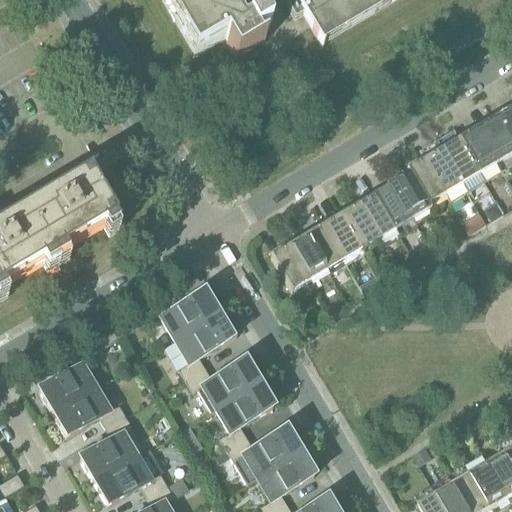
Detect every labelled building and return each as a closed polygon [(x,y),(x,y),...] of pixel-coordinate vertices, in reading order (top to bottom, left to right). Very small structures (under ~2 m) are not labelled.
[(164,0),(198,56),(192,59),(193,60),(224,42),(236,62),(259,49),(254,42),(260,38),(269,33),(261,19),(237,33),(220,5),(216,0),(164,0)] [(393,0),(304,0),(297,5),(293,0),(292,0),(322,50),(323,50),(320,44),(393,0)] [(511,109),(494,120),(511,149),(511,109)] [(511,149),(494,120),(477,130),(500,170),(511,162),(511,149)] [(477,130),(460,140),(481,176),(483,180),(500,170),(477,130)] [(460,140),(442,150),(463,187),(481,176),(460,140)] [(442,150),(425,160),(446,196),(463,187),(442,150)] [(446,196),(425,160),(407,170),(411,176),(429,207),(446,196)] [(429,207),(411,176),(394,186),(415,222),(432,212),(429,207)] [(0,292),(115,224),(88,179),(0,231),(0,292)] [(394,186),(377,196),(400,235),(417,225),(415,222),(394,186)] [(377,196),(360,206),(381,242),(383,246),(400,235),(377,196)] [(381,242),(360,206),(342,217),(363,252),(381,242)] [(342,217),(325,227),(346,263),(363,252),(342,217)] [(346,263),(325,227),(308,237),(329,273),(346,263)] [(308,237),(291,247),(312,283),(329,273),(308,237)] [(312,283),(291,247),(272,258),(293,294),(312,283)] [(421,252),(412,258),(418,268),(428,262),(421,252)] [(174,347),(222,318),(222,317),(215,322),(212,317),(214,316),(203,298),(160,323),(174,347)] [(222,318),(174,347),(176,346),(179,351),(177,352),(187,369),(177,375),(184,387),(205,375),(198,364),(236,341),(222,318)] [(111,331),(119,344),(139,332),(132,319),(111,331)] [(119,344),(111,331),(91,344),(92,346),(94,350),(97,354),(98,356),(119,344)] [(205,375),(184,387),(191,399),(196,396),(210,418),(258,390),(257,389),(256,390),(253,385),(255,384),(244,367),(211,386),(205,375)] [(93,395),(93,394),(90,389),(91,388),(81,371),(38,396),(52,420),(54,419),(53,418),(93,395)] [(272,413),(258,390),(210,418),(210,419),(217,415),(220,420),(218,421),(228,438),(218,444),(225,456),(246,444),(239,432),(272,413)] [(94,393),(93,394),(93,395),(53,418),(54,419),(56,424),(55,425),(65,443),(98,423),(104,434),(125,422),(118,410),(108,416),(94,393)] [(482,418),(481,417),(469,424),(470,425),(475,433),(487,427),(482,418)] [(125,422),(104,434),(111,446),(78,465),(92,488),(135,463),(135,462),(133,463),(130,458),(132,457),(122,440),(132,434),(125,422)] [(165,445),(175,438),(171,431),(160,438),(165,445)] [(176,439),(189,460),(202,452),(189,431),(176,439)] [(252,455),(246,444),(225,456),(245,490),(299,459),(298,458),(297,459),(294,454),(295,453),(285,435),(252,455)] [(425,452),(413,459),(417,467),(429,459),(425,452)] [(510,503),(511,502),(511,468),(506,458),(489,468),(510,503)] [(299,459),(245,490),(246,491),(258,484),(261,489),(259,490),(269,507),(260,511),(286,511),(280,501),(312,482),(299,459)] [(149,485),(135,463),(92,488),(93,489),(94,488),(97,493),(96,494),(106,511),(139,492),(145,503),(166,491),(159,479),(149,485)] [(472,478),(492,511),(496,511),(510,503),(489,468),(472,478)] [(492,511),(472,478),(455,489),(468,511),(492,511)] [(468,511),(455,489),(438,499),(445,511),(468,511)] [(166,491),(145,503),(150,511),(164,511),(163,509),(173,503),(166,491)] [(445,511),(438,499),(419,510),(419,511),(445,511)]
